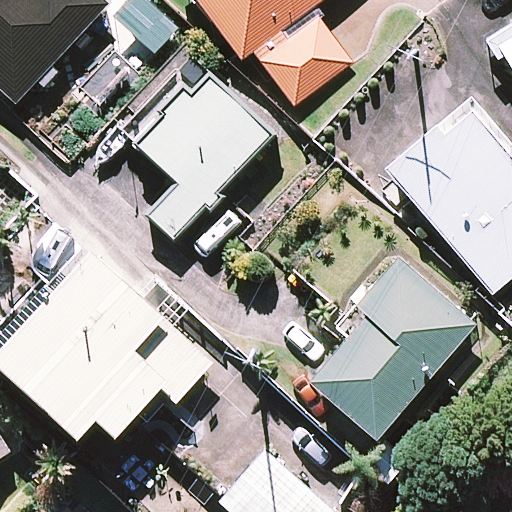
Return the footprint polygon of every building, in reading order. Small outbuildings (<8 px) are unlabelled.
[(0,0),(0,98),(15,112),(38,88),(44,93),(58,77),(52,72),(107,12),(93,0),(0,0)] [(312,13),(328,0),(188,0),(241,67),(253,58),(293,111),(352,65),(312,13)] [(511,32),(490,46),(511,80),(511,32)] [(173,249),(204,216),(209,221),(225,204),(220,199),(274,143),(205,78),(190,93),(177,80),(121,139),(138,156),(173,189),(143,220),(173,249)] [(511,283),(511,168),(464,114),(386,182),(491,301),(511,283)] [(210,371),(87,259),(51,298),(43,291),(0,338),(0,381),(76,451),(95,430),(115,448),(163,395),(177,407),(210,371)] [(382,442),(474,332),(395,267),(357,313),(364,319),(344,343),(349,348),(309,397),(375,451),(382,442)] [(410,462),(382,442),(362,471),(389,490),(410,462)] [(0,466),(11,459),(0,443),(0,466)] [(323,511),(264,460),(219,511),(220,511),(323,511)]
